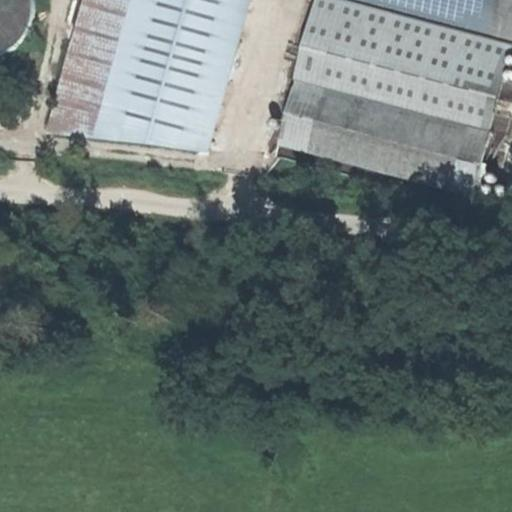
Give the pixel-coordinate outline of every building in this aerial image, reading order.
[(87,0),(49,134),(209,156),(251,0),(87,0)] [(334,0),(325,0),(316,38),(508,87),(511,70),(511,45),(472,35),(334,0)] [(419,0),(334,0),(472,35),(477,15),(419,0)] [(419,0),(477,15),(480,0),(419,0)] [(511,0),(480,0),(477,15),(472,35),(511,45),(511,0)] [(306,76),(498,125),(508,87),(316,38),(306,76)] [(316,141),(462,178),(474,129),(329,92),(316,141)]
